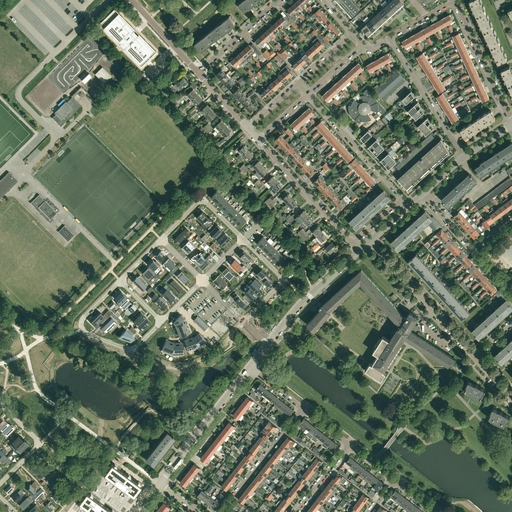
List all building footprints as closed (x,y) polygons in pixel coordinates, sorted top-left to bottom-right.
[(243,0),(238,4),(244,12),(259,0),(243,0)] [(303,0),(298,0),(297,1),(303,9),(305,7),(303,5),(306,3),(303,0)] [(351,0),(344,7),(348,12),(357,4),(353,0),(351,0)] [(395,11),(399,7),(392,0),(388,4),(395,11)] [(473,9),(473,10),(473,11),(474,11),(476,16),(485,12),(479,0),(470,0),(469,1),(472,7),(471,7),(472,8),(473,9)] [(297,1),(292,5),(297,11),(301,7),(303,9),(297,1)] [(391,15),(395,11),(388,4),(388,3),(383,7),(391,15)] [(352,16),(361,8),(357,4),(348,12),(352,16)] [(297,11),(292,5),(287,10),(292,15),(295,13),(297,15),(299,13),(297,11)] [(384,8),(379,12),(386,19),(391,15),(383,7),(384,8)] [(114,8),(99,24),(141,67),(157,52),(114,8)] [(319,8),(313,14),(314,16),(316,15),(318,18),(324,13),(319,8)] [(374,14),(373,14),(382,23),(386,19),(379,12),(375,16),(374,14)] [(480,25),(480,27),(481,26),(483,32),(493,28),(485,12),(476,16),(479,22),(478,22),(479,24),(480,23),(480,25)] [(318,18),(322,22),(327,17),(324,13),(318,18)] [(370,20),(377,27),(382,23),(373,14),(369,18),(370,20)] [(446,17),(444,18),(448,24),(453,21),(449,15),(446,17)] [(229,16),(212,30),(218,38),(236,24),(229,16)] [(301,31),(292,22),(290,19),(287,21),(283,16),(278,20),(286,28),(290,24),(297,32),(299,33),(301,31)] [(322,22),(326,27),(332,22),(327,17),(322,22)] [(442,19),(439,21),(442,27),(448,24),(444,18),(442,19)] [(278,20),(274,24),(279,29),(283,26),(286,28),(278,20)] [(365,22),(364,22),(373,31),(377,27),(370,20),(366,24),(365,22)] [(436,22),(434,24),(437,30),(439,33),(440,32),(441,31),(440,29),(442,27),(439,21),(436,23),(436,22)] [(326,27),(330,31),(336,26),(332,22),(326,27)] [(368,36),(373,31),(364,22),(360,26),(368,36)] [(274,24),(269,28),(274,33),(279,29),(274,24)] [(432,25),(428,27),(432,33),(437,30),(434,24),(431,25),(432,25)] [(340,31),(336,26),(330,31),(329,32),(331,34),(332,33),(334,36),(340,31)] [(425,28),(423,29),(428,39),(429,38),(430,37),(429,35),(432,33),(428,27),(425,28)] [(269,28),(265,32),(272,40),(274,38),(272,36),(274,33),(269,28)] [(488,41),(487,41),(487,42),(488,42),(490,48),(500,44),(493,28),(483,32),(486,38),(485,38),(486,39),(487,39),(488,41)] [(421,31),(418,33),(422,39),(425,37),(426,40),(427,39),(428,39),(423,29),(421,31)] [(201,51),(218,38),(212,30),(195,43),(201,51)] [(265,32),(260,36),(265,42),(270,38),(271,40),(272,40),(265,32)] [(415,34),(413,35),(418,44),(419,44),(423,41),(422,39),(418,33),(415,34)] [(452,36),(453,39),(451,40),(451,41),(452,43),(462,38),(460,36),(459,33),(452,36)] [(408,38),(411,45),(413,43),(415,46),(416,45),(418,44),(413,35),(411,37),(408,38)] [(261,46),(265,42),(260,36),(256,40),(261,46)] [(325,46),(324,45),(317,37),(313,42),(315,44),(320,49),(322,48),(325,46)] [(405,40),(402,41),(406,48),(411,45),(408,38),(405,40)] [(456,44),(457,47),(464,44),(462,41),(462,40),(462,38),(452,43),(453,44),(453,45),(456,44)] [(249,44),(245,49),(251,56),(256,52),(249,44)] [(315,44),(310,48),(315,53),(320,49),(315,44)] [(457,47),(459,50),(460,52),(467,49),(465,47),(464,44),(457,47)] [(495,56),(494,57),(494,58),(495,58),(498,64),(507,59),(500,44),(490,48),(493,53),(492,54),(493,55),(494,54),(495,56)] [(310,48),(306,52),(311,57),(315,53),(310,48)] [(245,49),(240,53),(247,60),(251,56),(245,49)] [(461,55),(462,58),(469,55),(467,52),(468,51),(467,49),(460,52),(457,54),(458,55),(458,57),(461,55)] [(265,51),(263,53),(269,60),(271,58),(273,56),(276,53),(274,51),(271,54),(269,53),(267,50),(265,51)] [(282,50),(279,53),(284,59),(287,56),(285,53),(282,50)] [(306,52),(302,56),(306,61),(311,57),(306,52)] [(240,53),(236,57),(242,64),(247,60),(240,53)] [(423,53),(416,57),(419,60),(419,61),(420,63),(427,59),(429,57),(427,55),(425,56),(423,53)] [(385,55),(382,56),(386,63),(391,60),(388,54),(385,55)] [(470,58),(469,55),(462,58),(464,61),(461,62),(462,63),(462,65),(472,60),(470,58)] [(302,56),(297,60),(302,65),(306,61),(302,56)] [(380,58),(377,59),(381,66),(386,63),(382,56),(380,58)] [(240,66),(242,64),(236,57),(231,61),(236,66),(238,64),(240,66)] [(374,61),(372,62),(376,69),(381,66),(377,59),(374,61)] [(422,65),(424,69),(431,65),(427,59),(420,63),(422,65)] [(292,64),(297,70),(302,65),(297,60),(292,64)] [(473,62),(472,60),(462,65),(463,66),(463,67),(466,66),(467,69),(474,66),(472,62),(473,62)] [(92,68),(106,83),(114,76),(99,61),(92,68)] [(367,65),(370,72),(376,69),(372,62),(370,64),(367,65)] [(355,65),(354,67),(359,73),(363,68),(358,63),(356,66),(355,65)] [(292,74),(290,72),(292,70),(287,65),(282,69),(283,70),(281,71),(288,78),(290,76),(290,77),(293,75),(292,74)] [(426,72),(428,75),(434,71),(434,70),(437,69),(437,70),(441,68),(439,66),(436,68),(435,66),(433,68),(431,65),(424,69),(426,72)] [(467,69),(468,71),(466,73),(466,74),(467,75),(477,71),(476,69),(475,69),(474,66),(467,69)] [(505,79),(504,79),(505,80),(508,86),(511,83),(511,70),(510,66),(501,70),(503,76),(503,77),(504,77),(505,79)] [(352,69),(349,71),(354,77),(359,73),(354,67),(352,69)] [(216,74),(220,79),(226,74),(222,69),(216,74)] [(406,80),(398,72),(396,70),(379,86),(377,84),(374,87),(376,89),(374,90),(383,101),(406,80)] [(281,75),(278,77),(283,82),(288,78),(281,71),(279,72),(281,75)] [(347,74),(345,75),(350,81),(354,77),(349,71),(347,74)] [(429,77),(431,81),(438,76),(434,71),(428,75),(429,77)] [(471,77),(472,80),(479,77),(477,73),(478,73),(477,71),(467,75),(468,77),(468,78),(471,77)] [(89,74),(82,80),(84,82),(91,76),(89,74)] [(220,79),(225,84),(232,77),(230,79),(226,74),(220,79)] [(343,77),(340,79),(345,85),(350,81),(345,75),(343,77)] [(433,84),(435,87),(442,82),(438,76),(431,81),(434,84),(433,84)] [(187,82),(183,77),(174,85),(179,90),(187,82)] [(229,89),(236,82),(234,80),(234,79),(232,77),(225,84),(229,89)] [(278,77),(274,81),(279,86),(283,82),(278,77)] [(472,80),(475,85),(482,82),(481,80),(480,80),(479,77),(472,80)] [(338,82),(336,83),(341,89),(345,85),(340,79),(338,82)] [(274,81),(270,85),(274,90),(279,86),(274,81)] [(446,89),(442,82),(435,87),(436,89),(437,89),(439,93),(446,89)] [(475,85),(477,91),(484,88),(482,84),(483,84),(482,82),(475,85)] [(267,87),(265,89),(270,94),(274,90),(270,85),(268,83),(266,85),(267,87)] [(334,85),(331,87),(336,93),(341,89),(336,83),(334,85)] [(329,90),(327,91),(332,97),(336,93),(331,87),(329,90)] [(233,93),(238,98),(245,91),(244,91),(242,92),(239,88),(233,93)] [(477,91),(480,96),(486,93),(486,91),(485,91),(484,88),(477,91)] [(186,95),(191,100),(198,94),(193,89),(186,95)] [(259,95),(261,97),(263,96),(265,99),(270,94),(265,89),(259,95)] [(349,109),(349,110),(349,113),(351,116),(352,116),(355,120),(355,121),(356,121),(357,122),(360,123),(361,121),(364,121),(366,121),(369,121),(372,119),(368,113),(368,112),(370,110),(378,112),(378,110),(382,114),(386,111),(367,89),(363,93),(365,95),(363,95),(362,95),(363,102),(361,104),(360,104),(354,100),(353,100),(353,101),(352,103),(351,104),(351,105),(349,105),(349,108),(349,109)] [(247,98),(244,94),(246,92),(245,91),(238,98),(242,103),(247,98)] [(327,101),(332,97),(327,91),(325,93),(322,96),(327,101)] [(402,99),(406,103),(402,107),(404,109),(409,105),(407,103),(414,96),(411,91),(402,99)] [(242,103),(246,107),(251,102),(249,100),(251,98),(250,97),(252,95),(250,93),(248,95),(249,96),(247,98),(242,103)] [(438,100),(439,102),(446,98),(442,93),(436,97),(438,100)] [(482,102),(489,99),(487,95),(488,95),(486,93),(480,96),(482,102)] [(191,100),(196,105),(202,99),(198,94),(191,100)] [(52,118),(55,120),(61,126),(81,106),(72,97),(70,99),(67,102),(66,101),(54,113),(56,114),(52,118)] [(441,104),(443,107),(449,103),(446,98),(439,102),(441,104)] [(253,101),(251,102),(246,107),(250,112),(256,107),(255,106),(258,104),(256,101),(255,102),(253,101)] [(408,110),(412,115),(421,107),(417,101),(411,107),(409,105),(404,109),(406,112),(408,110)] [(444,110),(446,112),(452,108),(449,103),(443,107),(445,110),(444,110)] [(203,113),(206,115),(212,110),(207,105),(200,111),(202,114),(203,113)] [(412,115),(416,119),(412,123),(414,125),(419,121),(417,118),(424,112),(421,107),(412,115)] [(447,114),(449,117),(458,112),(455,113),(453,111),(456,109),(455,108),(454,107),(452,108),(446,112),(447,114)] [(306,110),(304,112),(309,117),(314,113),(309,108),(306,110)] [(210,120),(217,115),(212,110),(206,115),(208,118),(207,119),(209,121),(210,120)] [(488,123),(489,124),(490,123),(490,122),(495,119),(490,110),(475,120),(480,129),(486,125),(487,125),(487,124),(488,123)] [(303,114),(300,116),(305,121),(309,117),(304,112),(303,113),(303,114)] [(458,118),(461,117),(464,115),(462,113),(460,115),(458,112),(449,117),(451,120),(452,122),(459,119),(458,118)] [(297,118),(296,120),(301,125),(305,121),(300,116),(297,118)] [(418,126),(422,130),(430,122),(427,117),(421,123),(419,121),(414,125),(416,127),(418,126)] [(221,120),(213,127),(214,128),(214,129),(215,130),(216,131),(217,132),(218,132),(226,125),(221,120)] [(300,128),(299,127),(301,125),(296,120),(294,121),(294,122),(291,124),(296,130),(296,129),(297,131),(300,128)] [(460,130),(465,138),(471,135),(472,135),(471,134),(473,133),(474,133),(475,133),(475,132),(480,129),(475,120),(460,130)] [(316,126),(320,131),(325,126),(324,124),(321,121),(316,126)] [(434,127),(430,122),(422,130),(425,135),(424,136),(426,138),(431,134),(429,132),(434,127)] [(231,130),(226,125),(218,132),(220,131),(226,137),(230,134),(228,132),(231,130)] [(320,131),(324,135),(329,130),(327,127),(325,126),(320,131)] [(324,135),(328,139),(333,134),(332,133),(329,130),(324,135)] [(364,142),(369,137),(371,140),(376,135),(374,133),(372,134),(368,130),(360,137),(364,142)] [(328,139),(332,144),(337,139),(335,136),(333,134),(328,139)] [(276,140),(280,144),(285,140),(281,135),(276,140)] [(368,146),(372,151),(380,143),(376,139),(378,138),(376,135),(371,140),(373,142),(368,146)] [(406,188),(448,150),(441,138),(441,139),(441,140),(398,179),(397,178),(406,188)] [(332,144),(336,148),(341,143),(340,141),(340,142),(337,139),(332,144)] [(280,144),(284,149),(289,144),(285,140),(280,144)] [(238,159),(243,155),(249,150),(244,145),(241,142),(233,149),(235,151),(237,150),(240,154),(236,157),(238,159)] [(284,149),(288,154),(294,149),(296,147),(292,142),(289,144),(284,149)] [(501,150),(497,152),(502,161),(508,157),(508,159),(511,156),(511,142),(508,145),(509,146),(501,150)] [(343,145),(341,143),(336,148),(340,153),(345,148),(343,145)] [(376,155),(381,151),(383,153),(388,149),(386,146),(384,148),(380,143),(372,151),(376,155)] [(400,143),(394,148),(397,152),(403,146),(400,143)] [(380,160),(384,164),(393,157),(397,153),(390,147),(388,149),(383,153),(385,155),(380,160)] [(340,157),(342,155),(344,157),(349,152),(348,150),(345,148),(340,153),(338,155),(340,157)] [(288,154),(293,158),(298,153),(294,149),(288,154)] [(246,162),(248,160),(253,155),(249,150),(243,155),(242,157),(246,162)] [(351,154),(349,152),(344,157),(348,162),(353,157),(351,154)] [(486,159),(482,162),(487,170),(493,167),(494,168),(498,165),(498,164),(502,161),(497,152),(493,155),(494,155),(486,160),(486,159)] [(293,158),(297,163),(302,158),(298,153),(293,158)] [(396,161),(393,157),(384,164),(389,169),(393,164),(395,166),(400,162),(398,160),(396,161)] [(297,163),(301,167),(306,163),(302,158),(297,163)] [(349,163),(354,168),(359,163),(357,161),(355,158),(349,163)] [(253,166),(257,171),(263,166),(258,161),(253,166)] [(480,175),(487,170),(482,162),(480,163),(481,164),(475,168),(480,175)] [(301,167),(305,172),(312,166),(310,163),(308,165),(306,163),(301,167)] [(354,168),(358,172),(363,167),(361,165),(359,163),(354,168)] [(268,171),(263,166),(257,171),(262,176),(268,171)] [(316,170),(312,166),(305,172),(309,177),(316,170)] [(358,172),(362,177),(367,172),(365,170),(363,167),(358,172)] [(8,171),(0,178),(0,196),(17,180),(8,171)] [(362,177),(366,181),(371,176),(369,174),(369,173),(367,172),(362,177)] [(459,183),(455,186),(462,194),(467,189),(468,190),(472,187),(471,186),(476,181),(469,174),(466,177),(466,178),(459,184),(459,183)] [(267,181),(264,184),(269,189),(270,188),(272,186),(277,181),(275,179),(274,177),(273,177),(273,176),(267,181)] [(366,181),(370,186),(375,181),(373,178),(371,176),(366,181)] [(314,182),(318,187),(325,180),(324,179),(322,180),(319,177),(314,182)] [(318,187),(323,191),(328,187),(328,186),(325,184),(327,182),(325,180),(318,187)] [(272,186),(270,188),(271,190),(274,194),(276,192),(276,191),(282,186),(281,186),(281,185),(280,183),(279,184),(277,181),(272,186)] [(323,191),(327,196),(334,190),(334,189),(330,185),(328,186),(328,187),(323,191)] [(458,198),(462,194),(455,186),(452,189),(453,190),(446,196),(445,196),(442,199),(446,204),(444,206),(448,210),(450,208),(449,206),(454,202),(454,203),(458,199),(458,198)] [(327,196),(331,201),(336,196),(334,193),(336,191),(334,189),(334,190),(327,196)] [(391,198),(384,190),(372,200),(379,208),(391,198)] [(217,191),(211,197),(215,201),(221,194),(217,191)] [(283,199),(287,203),(293,198),(288,193),(288,194),(286,192),(279,198),(281,200),(283,199)] [(45,201),(39,194),(30,203),(50,223),(54,219),(52,216),(56,213),(45,201)] [(221,194),(215,201),(218,205),(225,198),(221,194)] [(331,201),(335,205),(341,200),(336,196),(331,201)] [(225,198),(218,205),(222,208),(228,202),(225,198)] [(292,209),(292,208),(297,204),(293,198),(287,203),(287,204),(285,206),(287,208),(289,206),(292,209)] [(468,204),(470,207),(471,206),(473,209),(473,208),(475,206),(474,205),(469,199),(465,203),(467,205),(468,204)] [(339,210),(345,205),(341,200),(335,205),(339,210)] [(368,218),(379,208),(372,200),(361,211),(368,218)] [(228,202),(222,208),(226,212),(232,205),(228,202)] [(504,204),(500,207),(504,213),(509,210),(504,204)] [(232,205),(226,212),(229,215),(236,209),(232,205)] [(500,207),(495,211),(499,217),(504,213),(500,207)] [(202,212),(200,214),(206,220),(212,214),(206,208),(204,210),(204,209),(201,211),(202,212)] [(236,209),(229,215),(233,219),(239,212),(236,209)] [(453,216),(458,221),(463,216),(465,214),(465,213),(462,209),(459,211),(453,216)] [(300,223),(308,216),(304,211),(295,218),(300,223)] [(356,229),(368,218),(361,211),(349,221),(356,229)] [(432,219),(431,218),(425,211),(414,221),(421,229),(427,224),(432,219)] [(495,211),(490,215),(494,220),(499,217),(495,211)] [(239,212),(233,219),(236,223),(243,216),(239,212)] [(206,220),(203,223),(207,227),(216,219),(212,214),(206,220)] [(458,221),(462,225),(467,220),(469,218),(465,214),(463,216),(458,221)] [(485,218),(490,224),(494,220),(490,215),(485,218)] [(243,216),(236,223),(240,226),(247,220),(243,216)] [(313,221),(308,216),(300,223),(305,228),(313,221)] [(431,218),(432,219),(427,224),(429,226),(436,219),(433,216),(431,218)] [(436,219),(429,226),(431,228),(438,221),(436,219)] [(462,225),(466,229),(473,222),(472,220),(469,222),(467,220),(462,225)] [(414,221),(408,227),(403,232),(410,240),(421,229),(414,221)] [(440,224),(438,221),(431,228),(433,230),(440,224)] [(466,229),(470,234),(477,227),(473,222),(466,229)] [(440,224),(433,230),(435,232),(437,230),(437,231),(442,226),(440,224)] [(64,225),(58,232),(68,241),(74,235),(64,225)] [(219,225),(211,232),(215,237),(223,230),(219,225)] [(317,236),(322,231),(318,226),(312,231),(317,236)] [(481,231),(477,227),(470,234),(474,238),(479,233),(481,231)] [(185,228),(174,239),(178,243),(189,232),(185,228)] [(306,232),(303,228),(298,232),(298,233),(297,234),(300,237),(301,236),(306,232)] [(442,229),(436,234),(440,238),(446,233),(445,232),(442,229)] [(327,236),(322,231),(317,236),(315,238),(319,243),(323,240),(327,236)] [(305,240),(309,236),(306,232),(301,236),(305,240)] [(403,232),(398,236),(391,242),(398,250),(410,240),(403,232)] [(226,233),(219,240),(225,245),(232,238),(226,233)] [(440,238),(444,243),(450,237),(446,234),(447,234),(446,233),(440,238)] [(368,234),(364,238),(368,242),(372,238),(368,234)] [(264,237),(257,243),(261,247),(267,240),(264,237)] [(444,243),(448,247),(454,242),(453,241),(450,237),(444,243)] [(267,240),(261,247),(264,250),(271,244),(267,240)] [(186,243),(184,251),(187,254),(195,247),(189,241),(186,243)] [(323,250),(326,253),(329,251),(330,253),(334,250),(335,251),(338,249),(336,248),(337,247),(332,242),(323,250)] [(448,247),(452,251),(458,246),(454,243),(455,242),(454,242),(448,247)] [(271,244),(264,250),(268,254),(275,248),(271,244)] [(452,251),(456,256),(462,250),(461,249),(461,250),(458,246),(452,251)] [(275,248),(268,254),(272,258),(278,251),(275,248)] [(164,250),(159,255),(161,257),(160,259),(163,263),(166,259),(164,258),(168,254),(164,250)] [(456,256),(460,260),(465,255),(462,251),(462,250),(456,256)] [(195,254),(190,258),(194,262),(195,262),(202,255),(203,253),(201,251),(199,253),(198,252),(196,255),(195,254)] [(243,251),(238,256),(240,258),(241,258),(244,261),(244,262),(247,265),(250,263),(250,262),(253,262),(254,262),(246,254),(244,253),(245,253),(243,251)] [(278,251),(272,258),(275,261),(282,255),(278,251)] [(202,255),(195,262),(199,265),(205,259),(203,256),(205,254),(204,252),(203,253),(202,255)] [(408,261),(413,266),(419,273),(427,266),(416,254),(408,261)] [(282,255),(275,261),(279,265),(286,259),(282,255)] [(460,260),(464,264),(470,259),(469,258),(465,255),(460,260)] [(164,263),(163,264),(165,267),(167,266),(170,269),(175,264),(169,258),(164,263)] [(205,259),(199,265),(202,269),(208,264),(211,262),(206,258),(205,259)] [(464,264),(468,269),(473,263),(470,260),(470,259),(464,264)] [(153,260),(148,264),(150,266),(148,268),(155,274),(158,277),(161,275),(158,272),(162,268),(159,266),(160,265),(156,260),(155,261),(153,260)] [(235,261),(232,264),(239,270),(242,267),(235,261)] [(468,269),(471,273),(477,267),(473,263),(468,269)] [(419,273),(425,279),(430,284),(437,278),(427,266),(419,273)] [(147,267),(142,272),(149,280),(153,276),(156,280),(159,278),(158,277),(155,274),(148,268),(147,267)] [(223,271),(222,272),(230,279),(234,275),(227,267),(224,270),(222,271),(223,271)] [(471,273),(475,277),(481,272),(478,269),(478,268),(477,267),(471,273)] [(261,269),(257,274),(262,280),(267,275),(261,269)] [(450,364),(452,365),(456,359),(410,330),(412,327),(413,328),(414,325),(413,325),(418,317),(410,311),(407,316),(405,315),(404,316),(370,279),(361,269),(322,305),(319,308),(320,309),(307,324),(314,331),(330,312),(360,283),(399,325),(389,340),(383,336),(373,351),(378,355),(372,364),(370,363),(365,370),(381,379),(385,372),(383,371),(384,370),(404,338),(449,366),(450,364)] [(178,274),(176,276),(186,285),(189,282),(190,280),(189,279),(186,276),(184,273),(183,274),(182,272),(179,275),(178,274)] [(475,277),(479,282),(485,276),(485,275),(484,276),(481,272),(475,277)] [(267,275),(262,280),(268,286),(269,285),(270,286),(272,284),(271,283),(273,281),(270,278),(272,276),(269,273),(267,275)] [(136,276),(132,280),(135,284),(134,284),(138,287),(141,290),(146,286),(145,285),(147,283),(139,275),(137,277),(136,276)] [(479,282),(483,286),(489,281),(486,277),(485,276),(479,282)] [(218,277),(214,281),(223,291),(227,287),(218,277)] [(430,284),(436,291),(440,296),(448,289),(437,278),(430,284)] [(256,279),(249,286),(251,288),(258,295),(262,292),(259,288),(262,285),(256,279)] [(169,284),(178,294),(178,293),(177,292),(181,288),(182,289),(183,289),(173,280),(169,284)] [(483,286),(487,290),(493,285),(493,284),(492,284),(489,281),(483,286)] [(491,295),(497,289),(494,286),(494,285),(493,285),(487,290),(491,295)] [(251,288),(246,293),(253,300),(258,295),(251,288)] [(120,289),(113,296),(119,301),(125,294),(120,289)] [(166,289),(162,294),(170,302),(174,297),(166,289)] [(440,296),(446,302),(451,308),(459,301),(448,289),(440,296)] [(236,292),(234,294),(235,296),(234,297),(243,307),(247,303),(236,292)] [(155,294),(151,298),(155,301),(154,302),(160,308),(161,307),(162,309),(166,305),(164,303),(166,301),(160,296),(159,297),(155,294)] [(118,303),(117,303),(121,307),(122,307),(127,301),(129,300),(125,296),(124,297),(118,303)] [(509,299),(506,296),(501,300),(500,300),(498,301),(501,304),(501,305),(507,300),(507,301),(509,299)] [(511,308),(511,306),(507,301),(507,300),(501,305),(501,304),(495,310),(502,318),(507,313),(508,312),(511,308)] [(127,301),(122,307),(126,310),(131,305),(127,301)] [(451,308),(462,320),(469,313),(459,301),(451,308)] [(126,310),(124,312),(128,316),(135,309),(131,305),(126,310)] [(100,312),(91,322),(95,327),(101,321),(103,323),(112,314),(108,310),(103,315),(100,312)] [(496,324),(497,323),(497,322),(502,318),(495,310),(483,320),(490,328),(496,323),(496,324)] [(136,317),(133,321),(138,326),(146,318),(141,313),(137,318),(136,317)] [(179,316),(173,322),(175,324),(176,326),(183,323),(182,319),(180,318),(179,316)] [(197,316),(193,320),(203,329),(207,325),(197,316)] [(112,318),(102,328),(108,331),(110,329),(112,330),(115,327),(113,325),(115,323),(112,318)] [(138,326),(142,331),(150,323),(146,318),(138,326)] [(484,334),(486,333),(485,333),(490,328),(483,320),(472,331),(479,339),(484,334)] [(185,328),(178,331),(180,337),(187,334),(186,330),(185,328)] [(126,330),(119,337),(123,339),(123,338),(126,340),(131,341),(134,338),(132,336),(127,331),(126,330)] [(199,335),(196,338),(200,345),(206,340),(200,334),(199,335)] [(192,340),(190,340),(193,348),(200,345),(196,338),(192,340)] [(189,341),(185,342),(188,350),(192,349),(193,348),(190,340),(189,341)] [(165,342),(162,349),(167,351),(170,344),(169,343),(165,342)] [(501,350),(499,351),(500,351),(494,356),(505,367),(507,365),(504,362),(511,355),(511,356),(511,351),(506,345),(501,350)] [(478,386),(478,385),(476,384),(475,385),(468,381),(466,386),(464,391),(480,398),(482,394),(483,394),(485,390),(478,386)] [(256,393),(259,395),(265,388),(260,384),(256,389),(258,391),(256,393)] [(261,393),(266,396),(270,391),(265,388),(259,395),(261,393)] [(266,396),(271,400),(275,395),(270,391),(266,396)] [(279,399),(275,395),(271,400),(275,404),(279,399)] [(253,400),(248,396),(244,401),(249,405),(253,400)] [(275,404),(274,406),(278,410),(284,403),(279,399),(275,404)] [(244,401),(240,406),(246,410),(249,405),(244,401)] [(278,410),(283,413),(289,406),(284,403),(278,410)] [(240,406),(237,410),(242,414),(246,410),(240,406)] [(290,415),(294,410),(289,406),(283,413),(283,414),(285,411),(290,415)] [(502,413),(503,412),(500,411),(500,412),(492,408),(490,412),(491,413),(489,417),(505,425),(507,421),(510,417),(502,413)] [(238,419),(242,414),(237,410),(233,415),(238,419)] [(304,418),(298,425),(303,429),(309,422),(304,418)] [(5,420),(0,425),(0,428),(3,431),(9,424),(5,420)] [(277,427),(271,423),(269,421),(265,427),(266,426),(273,432),(277,427)] [(230,422),(226,426),(231,431),(235,426),(230,422)] [(307,434),(313,426),(309,422),(303,429),(305,431),(307,428),(309,431),(307,434)] [(9,424),(3,431),(7,435),(14,429),(9,424)] [(226,426),(222,431),(228,435),(231,431),(226,426)] [(265,427),(262,430),(269,436),(273,432),(266,426),(265,427)] [(311,439),(318,430),(313,426),(307,434),(311,438),(311,439)] [(264,432),(260,436),(266,441),(269,436),(262,430),(264,432)] [(311,439),(316,442),(323,433),(318,430),(311,439)] [(222,431),(219,436),(224,440),(228,435),(222,431)] [(167,432),(162,439),(156,445),(163,451),(166,448),(167,449),(169,446),(169,447),(171,444),(170,444),(173,441),(172,441),(175,438),(167,432)] [(319,438),(324,442),(328,437),(323,433),(316,442),(319,438)] [(12,442),(10,444),(14,449),(15,448),(23,440),(18,435),(16,438),(15,437),(12,440),(12,441),(12,442)] [(219,436),(215,440),(220,444),(224,440),(219,436)] [(260,436),(257,441),(262,445),(266,441),(260,436)] [(292,445),(295,441),(288,436),(284,441),(290,445),(291,446),(292,445)] [(328,445),(329,446),(332,441),(328,437),(324,442),(322,444),(327,448),(328,445)] [(23,440),(15,448),(18,451),(16,453),(18,455),(29,444),(24,439),(23,440)] [(215,440),(211,445),(217,449),(220,444),(215,440)] [(257,441),(253,445),(259,450),(262,445),(257,441)] [(284,441),(281,445),(286,449),(290,445),(284,441)] [(336,452),(338,449),(340,446),(332,441),(329,446),(336,452)] [(156,462),(157,461),(158,460),(159,460),(161,458),(160,457),(162,455),(161,454),(163,451),(156,445),(146,459),(153,465),(156,462)] [(211,445),(208,449),(213,453),(217,449),(211,445)] [(253,445),(250,450),(255,454),(259,450),(253,445)] [(284,455),(285,454),(286,453),(284,452),(286,449),(281,445),(277,450),(284,455)] [(208,449),(204,454),(210,458),(213,453),(208,449)] [(250,450),(246,454),(252,459),(255,454),(250,450)] [(285,454),(284,455),(277,450),(274,454),(279,458),(281,456),(282,457),(283,456),(286,458),(287,456),(285,454)] [(200,459),(206,463),(210,458),(204,454),(200,459)] [(246,454),(243,459),(248,463),(252,459),(246,454)] [(277,464),(278,463),(279,464),(282,461),(279,459),(279,458),(274,454),(270,459),(277,464)] [(322,461),(317,457),(315,456),(312,459),(310,458),(308,459),(311,461),(313,462),(318,466),(322,461)] [(345,461),(344,463),(350,467),(351,466),(355,461),(350,457),(346,462),(345,461)] [(243,459),(239,463),(244,468),(248,463),(243,459)] [(278,463),(277,464),(270,459),(266,463),(272,467),(274,465),(276,467),(277,466),(279,467),(280,465),(279,464),(278,463)] [(313,462),(311,461),(310,462),(312,464),(309,466),(315,471),(315,470),(316,471),(318,469),(317,468),(318,466),(313,462)] [(351,466),(356,469),(359,464),(355,461),(351,466)] [(41,465),(41,466),(42,468),(46,472),(51,466),(47,462),(43,467),(41,465)] [(195,463),(191,468),(196,472),(200,468),(195,463)] [(239,463),(235,468),(241,472),(244,468),(239,463)] [(266,463),(263,468),(268,472),(272,467),(266,463)] [(127,475),(116,467),(113,465),(111,464),(104,474),(107,476),(109,478),(128,492),(131,494),(134,496),(141,486),(140,485),(137,483),(130,477),(127,475)] [(356,469),(360,473),(364,468),(359,464),(356,469)] [(31,466),(29,469),(39,477),(41,474),(31,466)] [(306,468),(305,469),(303,467),(301,468),(304,471),(305,470),(306,471),(311,475),(315,471),(309,466),(308,469),(306,468)] [(191,468),(187,473),(195,479),(197,476),(195,474),(196,472),(191,468)] [(235,468),(232,472),(237,477),(241,472),(235,468)] [(263,468),(259,472),(265,476),(268,472),(263,468)] [(360,473),(359,475),(364,479),(369,472),(364,468),(360,473)] [(56,471),(46,480),(49,484),(59,474),(56,471)] [(308,480),(311,475),(306,471),(302,475),(308,480)] [(232,472),(228,477),(234,481),(237,477),(232,472)] [(259,472),(256,477),(261,481),(265,476),(259,472)] [(364,479),(368,482),(374,476),(369,472),(364,479)] [(187,473),(184,477),(189,482),(193,477),(195,479),(187,473)] [(333,478),(339,482),(340,483),(341,482),(343,484),(347,480),(343,476),(342,477),(337,473),(333,478)] [(299,480),(304,484),(308,480),(302,475),(300,478),(299,477),(298,478),(296,476),(294,477),(297,480),(297,479),(299,480)] [(368,482),(373,486),(378,479),(374,476),(368,482)] [(184,477),(180,482),(185,486),(189,482),(184,477)] [(228,477),(225,481),(230,486),(234,481),(228,477)] [(256,477),(252,481),(258,485),(261,481),(256,477)] [(333,478),(330,482),(335,486),(339,482),(333,478)] [(378,490),(383,483),(378,479),(373,486),(378,490)] [(299,480),(295,484),(301,489),(304,484),(299,480)] [(27,489),(31,494),(40,486),(35,481),(31,484),(30,483),(30,484),(29,487),(27,489)] [(221,486),(227,490),(230,486),(225,481),(221,486)] [(252,481),(249,486),(254,490),(258,485),(252,481)] [(330,482),(326,487),(332,491),(335,486),(330,482)] [(295,484),(292,489),(297,493),(301,489),(295,484)] [(8,494),(13,488),(10,485),(5,490),(8,494)] [(249,486),(245,490),(251,494),(254,490),(249,486)] [(323,491),(328,495),(332,491),(326,487),(323,491)] [(41,488),(35,495),(38,498),(44,491),(41,488)] [(292,489),(288,493),(294,498),(297,493),(292,489)] [(202,490),(197,495),(202,499),(206,493),(202,490)] [(245,490),(242,495),(249,500),(249,499),(250,498),(249,497),(251,494),(245,490)] [(395,490),(390,497),(395,501),(400,494),(395,490)] [(330,497),(328,495),(323,491),(319,496),(325,500),(324,500),(326,501),(327,500),(328,501),(330,497)] [(17,492),(12,498),(16,502),(21,496),(17,492)] [(112,511),(111,511),(92,497),(89,495),(86,492),(79,503),(80,504),(83,506),(90,511),(112,511)] [(209,493),(208,493),(207,492),(206,493),(202,499),(207,502),(211,497),(208,495),(209,493)] [(283,496),(285,498),(290,502),(294,498),(288,493),(286,492),(284,495),(281,494),(280,496),(282,497),(283,496)] [(369,497),(363,493),(360,498),(365,502),(369,497)] [(56,494),(53,497),(58,503),(61,500),(56,494)] [(399,504),(405,497),(400,494),(395,501),(399,504)] [(248,503),(249,502),(250,503),(252,501),(249,499),(249,500),(242,495),(238,499),(243,504),(245,501),(248,503)] [(321,504),(324,500),(325,500),(319,496),(316,500),(321,504)] [(216,500),(211,497),(207,502),(211,506),(216,500)] [(399,504),(404,508),(410,501),(405,497),(399,504)] [(27,498),(20,505),(23,509),(31,501),(32,500),(30,498),(29,499),(27,498)] [(216,509),(220,504),(222,502),(219,500),(217,498),(216,500),(211,506),(216,509)] [(285,498),(281,502),(287,507),(290,502),(285,498)] [(360,498),(356,502),(362,507),(365,502),(360,498)] [(319,507),(321,504),(316,500),(312,505),(317,509),(319,510),(320,509),(320,510),(321,509),(319,507)] [(49,501),(47,503),(53,509),(55,507),(49,501)] [(406,506),(410,510),(414,505),(410,501),(404,508),(406,506)] [(164,502),(160,507),(165,511),(169,507),(164,502)] [(281,502),(278,507),(283,511),(287,507),(281,502)] [(356,502),(353,507),(358,511),(362,507),(356,502)]
